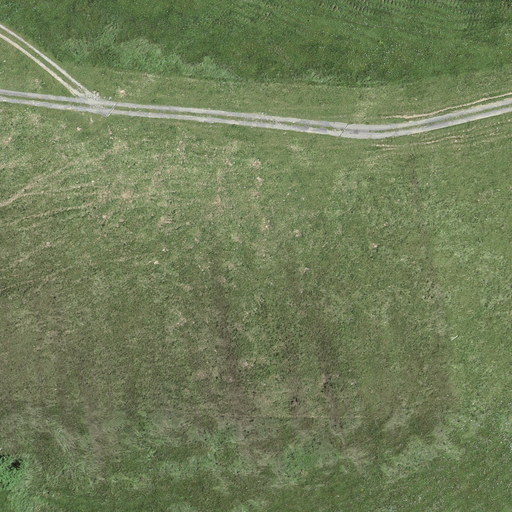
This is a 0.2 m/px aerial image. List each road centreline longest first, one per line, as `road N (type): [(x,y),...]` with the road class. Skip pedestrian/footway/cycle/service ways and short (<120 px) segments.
road 1 (track): [(511,104),(384,133),(0,99)]
road 2 (track): [(0,34),(100,111)]
